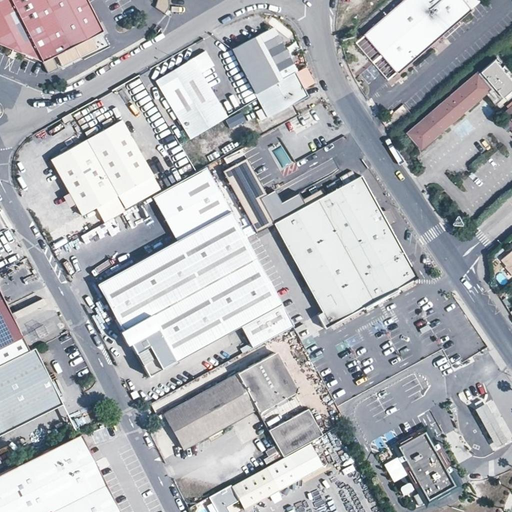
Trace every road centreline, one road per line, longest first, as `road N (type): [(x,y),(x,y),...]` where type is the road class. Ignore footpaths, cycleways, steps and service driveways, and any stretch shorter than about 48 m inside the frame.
road 1 (residential): [(173,511),(0,180)]
road 2 (residential): [(455,263),(349,109),(322,40),(320,0)]
road 3 (residential): [(242,0),(53,108),(20,116)]
